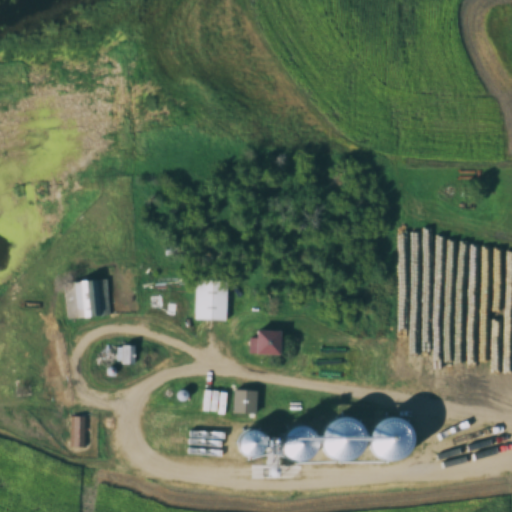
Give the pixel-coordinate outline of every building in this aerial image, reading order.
[(110,316),(107,278),(63,282),(66,319),(110,316)] [(229,279),(198,279),(197,320),(229,320),(229,279)] [(286,330),(261,330),(261,354),(286,354),(286,330)] [(123,347),(125,364),(136,363),(134,345),(123,347)] [(258,390),(233,390),(233,414),(258,414),(258,390)] [(69,416),(69,447),(86,447),(86,416),(69,416)]
